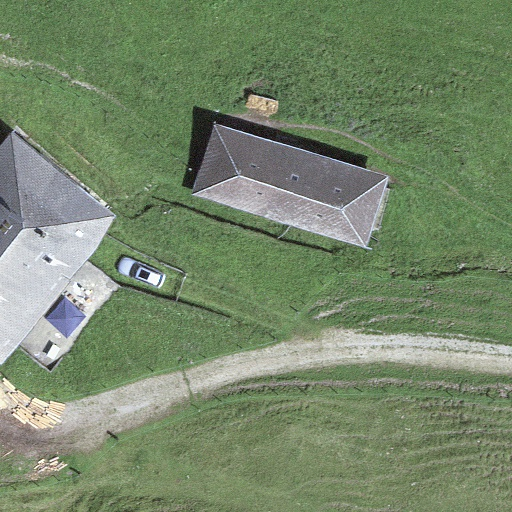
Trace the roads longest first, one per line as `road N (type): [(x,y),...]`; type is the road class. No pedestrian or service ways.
road 1 (track): [(94,415),(335,353),(511,364)]
road 2 (track): [(294,511),(187,468),(94,415)]
